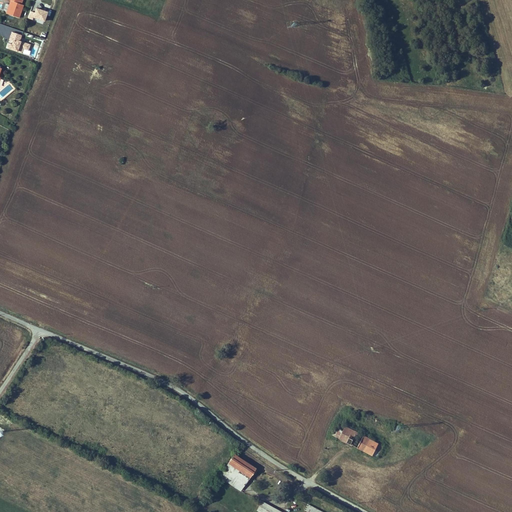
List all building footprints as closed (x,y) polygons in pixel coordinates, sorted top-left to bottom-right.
[(22,7),(19,7),(21,0),(10,0),(12,1),(8,14),(19,17),(22,7)] [(36,9),(32,19),(43,23),(47,13),(36,9)] [(22,52),(24,46),(29,48),(30,43),(20,39),(22,33),(13,30),(7,47),(22,52)] [(340,439),(363,451),(369,439),(346,427),(343,431),(340,439)] [(372,456),(375,450),(379,444),(369,439),(363,451),(372,456)] [(255,468),(238,457),(234,454),(229,463),(236,468),(235,469),(240,473),(242,471),(245,473),(243,475),(248,478),(250,476),(255,468)] [(245,484),(248,478),(243,475),(245,473),(242,471),(240,473),(235,469),(236,468),(229,463),(220,476),(232,484),(236,479),(245,484)] [(257,510),(260,511),(282,511),(263,501),(257,510)]
